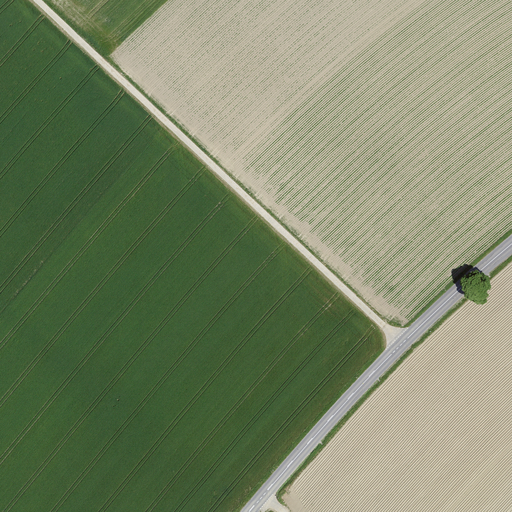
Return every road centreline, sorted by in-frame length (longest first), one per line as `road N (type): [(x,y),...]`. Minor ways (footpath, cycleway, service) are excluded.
road 1 (track): [(37,0),(402,343)]
road 2 (secondary): [(511,244),(402,343),(248,511)]
